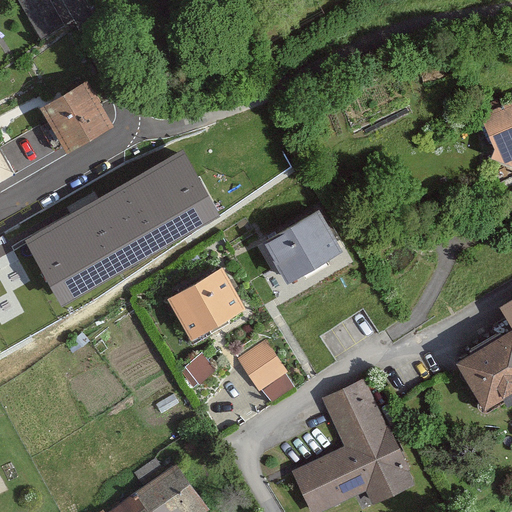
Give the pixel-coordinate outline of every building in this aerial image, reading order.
[(20,0),(48,46),(73,31),(54,0),(20,0)] [(40,110),(67,154),(113,127),(85,83),(40,110)] [(506,146),(500,159),(511,164),(511,105),(492,114),(506,146)] [(0,145),(0,197),(10,192),(0,173),(0,169),(10,163),(0,145)] [(157,165),(24,240),(61,306),(219,218),(177,154),(160,164),(157,165)] [(273,242),(299,282),(352,249),(342,234),(326,209),(273,242)] [(421,217),(410,243),(438,255),(449,229),(421,217)] [(178,296),(203,340),(256,310),(232,266),(178,296)] [(511,335),(465,362),(492,410),(511,398),(511,306),(509,308),(511,314),(511,335)] [(265,392),(292,374),(271,342),(243,359),(265,392)] [(329,511),(373,492),(381,508),(428,485),(374,373),(323,397),(347,447),(302,469),(322,511),(329,511)] [(113,511),(211,511),(214,510),(181,464),(113,511)]
